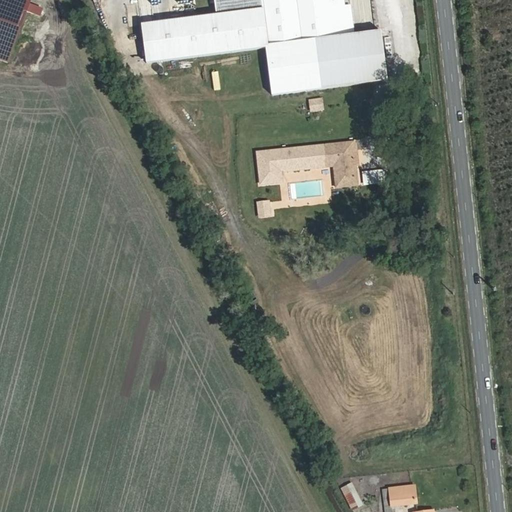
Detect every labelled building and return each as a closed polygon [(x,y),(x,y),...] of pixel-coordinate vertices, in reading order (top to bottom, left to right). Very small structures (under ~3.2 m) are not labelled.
[(212,0),(216,23),(256,18),(258,34),(273,32),(276,50),(346,41),(342,13),(297,20),(294,0),(212,0)] [(339,0),(294,0),(297,20),(342,13),(339,0)] [(256,18),(216,23),(218,36),(252,31),(255,53),(276,50),(273,32),(258,34),(256,18)] [(129,21),(132,38),(140,37),(136,19),(129,21)] [(354,149),(322,151),(323,168),(331,167),(331,172),(332,185),(353,183),(353,172),(352,162),(354,162),(354,149)] [(364,183),(387,182),(387,172),(364,172),(364,183)] [(353,183),(332,185),(332,194),(354,192),(353,183)] [(341,487),(350,510),(363,505),(354,482),(341,487)] [(390,502),(391,511),(417,511),(415,499),(390,502)]
